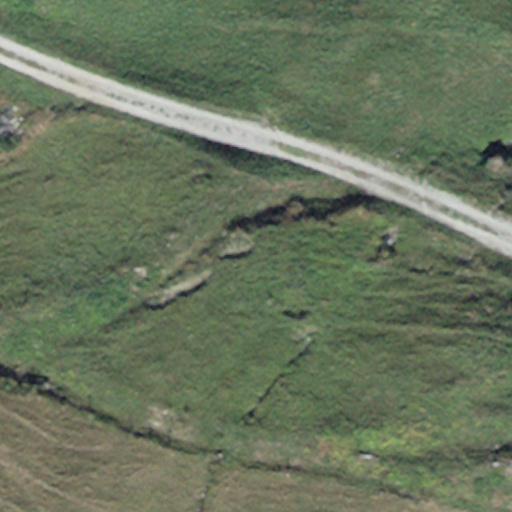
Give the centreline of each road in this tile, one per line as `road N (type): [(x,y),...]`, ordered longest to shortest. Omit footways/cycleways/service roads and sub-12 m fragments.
road 1 (track): [(354,171),(311,194),(232,206),(49,342),(72,379),(125,411),(318,469),(493,498)]
road 2 (track): [(0,55),(161,116),(354,171),(511,244)]
road 3 (track): [(489,432),(412,442),(318,469)]
